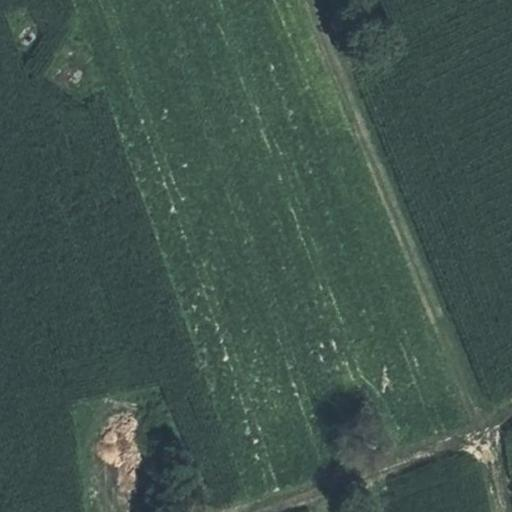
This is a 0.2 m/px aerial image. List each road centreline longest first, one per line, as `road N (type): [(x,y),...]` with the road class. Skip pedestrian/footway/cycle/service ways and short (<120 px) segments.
road 1 (track): [(502,511),(484,431),(317,0)]
road 2 (track): [(511,410),(484,431),(248,511)]
